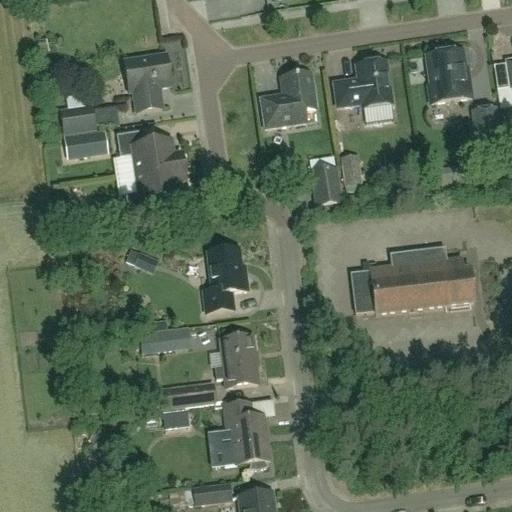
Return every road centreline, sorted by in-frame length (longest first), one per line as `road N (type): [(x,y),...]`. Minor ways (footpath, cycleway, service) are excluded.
road 1 (residential): [(338,511),(316,481),(283,218),(222,182),(207,85),(226,63)]
road 2 (residential): [(226,63),(511,18)]
road 3 (residential): [(511,491),(373,511)]
